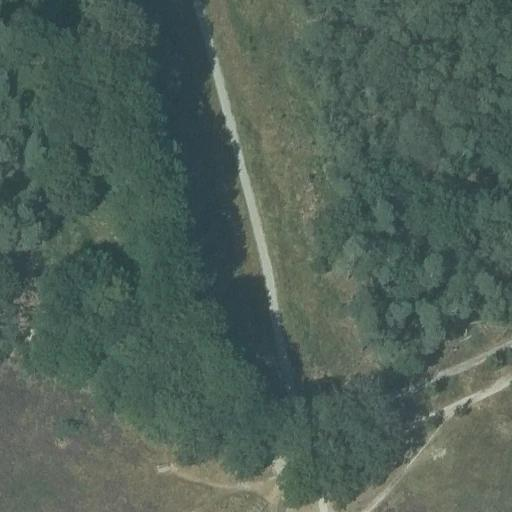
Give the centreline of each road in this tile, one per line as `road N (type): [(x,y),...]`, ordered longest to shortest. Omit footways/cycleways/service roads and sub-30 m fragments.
road 1 (track): [(310,475),(254,457),(0,320)]
road 2 (track): [(299,424),(401,394),(511,345)]
road 3 (track): [(511,377),(310,475)]
